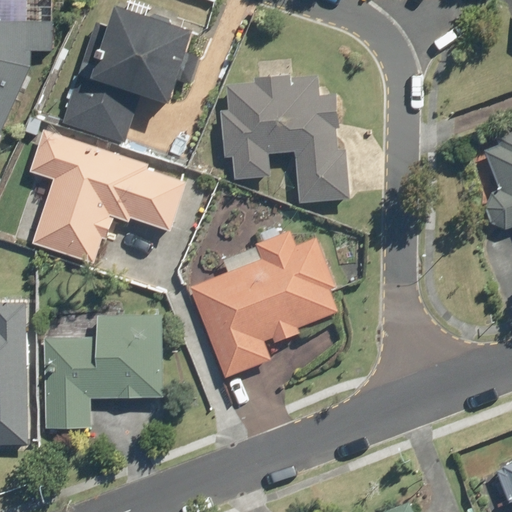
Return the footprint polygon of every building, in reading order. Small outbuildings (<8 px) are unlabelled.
[(189,32),(113,7),(89,79),(80,76),(65,122),(125,142),(141,93),(166,101),(173,80),(188,86),(198,57),(183,52),(189,32)] [(54,67),(55,21),(0,19),(0,128),(25,67),(54,67)] [(232,159),(232,178),(270,178),(269,153),(296,153),(297,200),(347,200),(347,152),(337,152),(336,97),(319,97),(318,85),(289,85),(289,76),(257,76),(257,86),(231,86),(231,110),(222,110),(223,159),(232,159)] [(511,129),(497,135),(501,143),(485,149),(499,188),(497,189),(495,191),(494,192),(492,193),(491,195),(490,197),(489,198),(488,200),(487,202),(487,204),(486,206),(486,208),(487,210),(487,212),(487,214),(488,216),(489,218),(490,220),(491,222),(493,223),(494,225),(496,226),(498,227),(499,228),(501,229),(503,229),(505,229),(507,230),(510,229),(511,229),(511,129)] [(53,179),(33,242),(96,263),(112,216),(169,234),(187,177),(47,131),(34,173),(53,179)] [(338,291),(318,239),(297,247),(291,232),(224,258),(230,273),(193,288),(228,378),(273,360),(265,341),(273,338),(275,344),(302,334),(300,327),(339,312),(331,294),(338,291)] [(0,443),(24,444),(26,305),(0,305),(0,443)] [(50,337),(47,428),(91,430),(92,397),(160,400),(163,315),(97,313),(96,339),(50,337)] [(511,511),(511,462),(500,467),(511,498),(511,511)] [(414,511),(410,500),(377,511),(414,511)]
